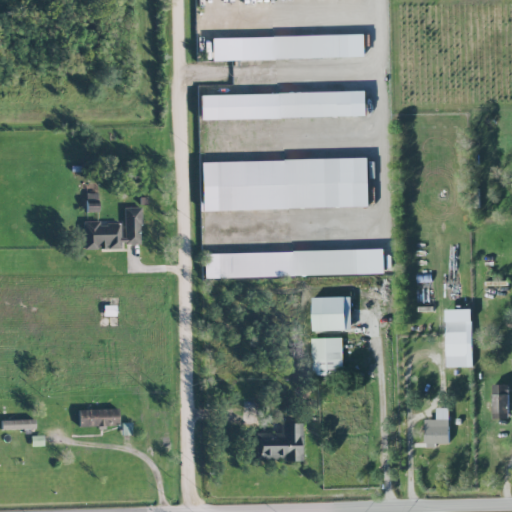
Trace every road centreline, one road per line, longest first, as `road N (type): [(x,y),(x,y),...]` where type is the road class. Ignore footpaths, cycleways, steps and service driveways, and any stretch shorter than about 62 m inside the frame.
road 1 (residential): [(182,0),(188,511)]
road 2 (tertiary): [(268,511),(511,504)]
